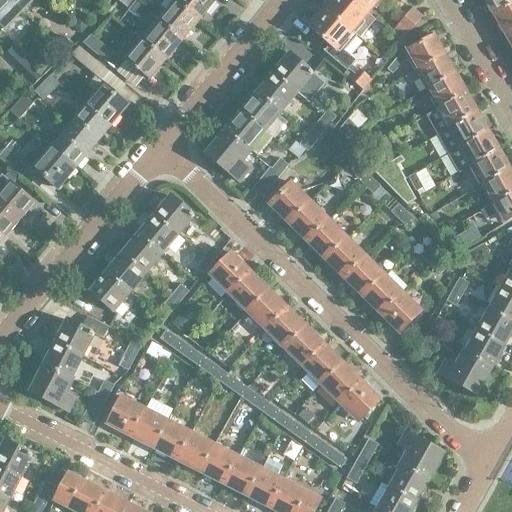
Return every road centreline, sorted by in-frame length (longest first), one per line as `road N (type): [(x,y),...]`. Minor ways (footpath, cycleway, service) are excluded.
road 1 (residential): [(486,468),(169,148)]
road 2 (residential): [(0,339),(169,148)]
road 3 (residential): [(195,511),(0,410)]
road 4 (residential): [(169,148),(287,0)]
road 5 (residential): [(511,110),(456,0)]
